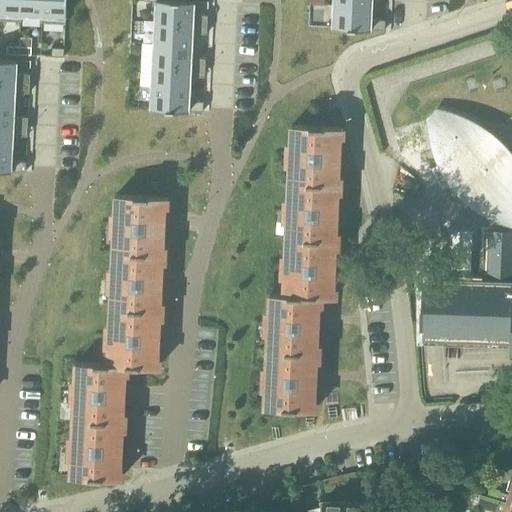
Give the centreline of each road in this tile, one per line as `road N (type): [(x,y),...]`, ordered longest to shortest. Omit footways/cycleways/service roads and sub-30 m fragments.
road 1 (residential): [(412,415),(389,238),(350,96),(352,68),(411,46)]
road 2 (residential): [(169,482),(175,377),(224,174)]
road 3 (residential): [(48,221),(3,394),(0,477)]
road 4 (residential): [(169,482),(412,415)]
road 5 (residential): [(230,0),(224,174)]
road 6 (residential): [(48,221),(54,59)]
road 7 (residential): [(37,511),(169,482)]
